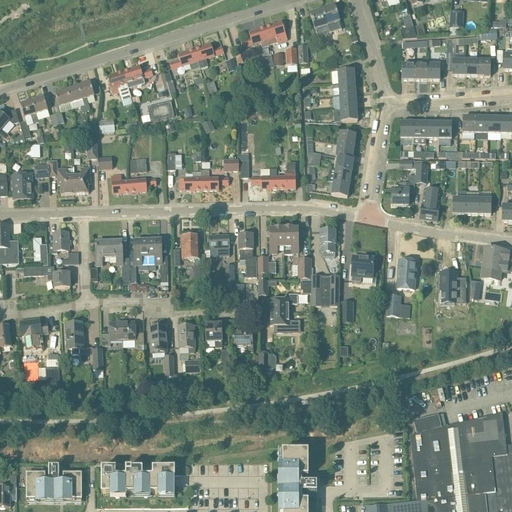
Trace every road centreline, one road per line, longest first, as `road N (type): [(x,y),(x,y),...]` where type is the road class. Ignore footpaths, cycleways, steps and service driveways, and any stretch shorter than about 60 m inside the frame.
road 1 (residential): [(0,90),(288,0)]
road 2 (residential): [(369,219),(308,208),(85,214)]
road 3 (residential): [(256,313),(166,314),(162,303),(86,303)]
road 4 (residential): [(511,244),(369,219)]
road 5 (residential): [(385,104),(511,94)]
